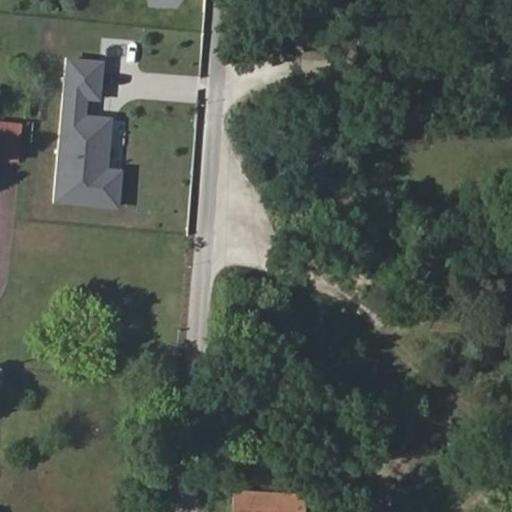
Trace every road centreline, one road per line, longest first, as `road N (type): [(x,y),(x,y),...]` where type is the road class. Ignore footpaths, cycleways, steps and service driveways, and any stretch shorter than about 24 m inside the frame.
road 1 (residential): [(233,0),(195,511)]
road 2 (unknown): [(214,261),(511,257)]
road 3 (unknown): [(228,63),(511,60)]
